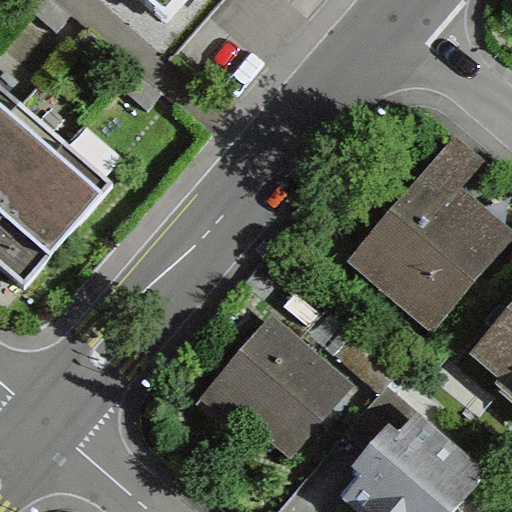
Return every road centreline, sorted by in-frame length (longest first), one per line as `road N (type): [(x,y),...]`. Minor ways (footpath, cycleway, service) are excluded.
road 1 (tertiary): [(398,20),(43,430)]
road 2 (residential): [(398,20),(511,113)]
road 3 (residential): [(43,430),(139,511)]
